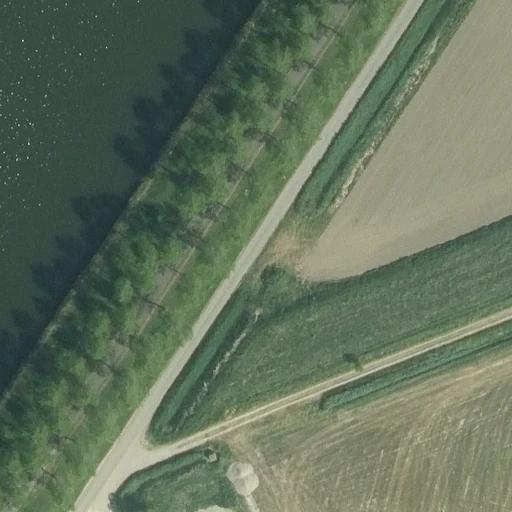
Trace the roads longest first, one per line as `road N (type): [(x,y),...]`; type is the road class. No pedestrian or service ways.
road 1 (unclassified): [(82,511),(407,0)]
road 2 (track): [(117,459),(145,459),(511,321)]
